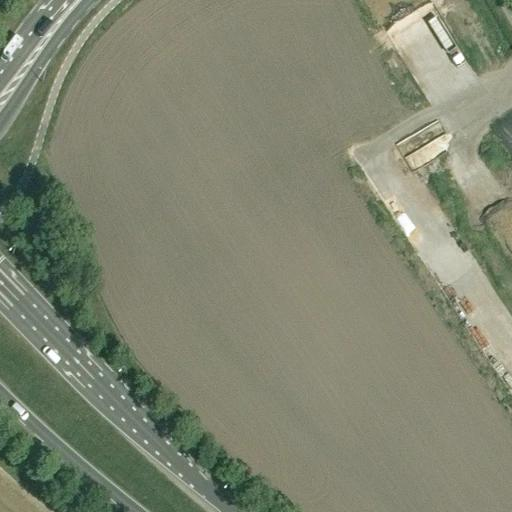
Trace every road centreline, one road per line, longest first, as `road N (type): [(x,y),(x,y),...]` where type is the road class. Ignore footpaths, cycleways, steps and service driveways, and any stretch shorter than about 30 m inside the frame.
road 1 (primary): [(230,511),(0,280)]
road 2 (primary): [(0,393),(134,511)]
road 3 (primary): [(0,123),(80,0)]
